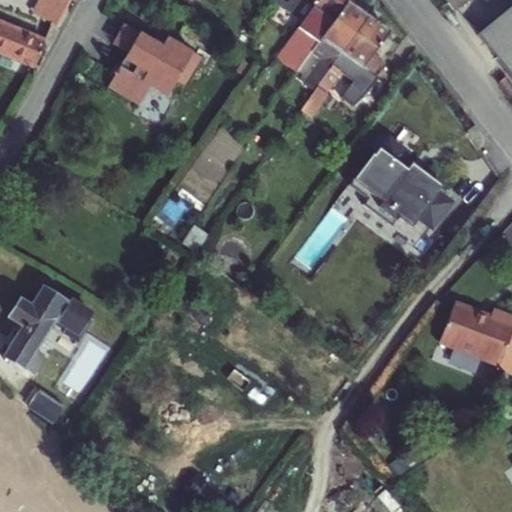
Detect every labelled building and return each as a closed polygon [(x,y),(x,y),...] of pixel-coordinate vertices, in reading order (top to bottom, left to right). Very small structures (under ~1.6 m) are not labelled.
[(70,2),(65,0),(39,0),(32,17),(58,28),(70,2)] [(284,61),(304,75),(307,71),(318,55),(325,46),(327,42),(352,6),(355,0),(298,0),(296,5),(288,0),(285,0),(283,4),(310,22),(284,61)] [(453,0),(461,11),(476,0),(453,0)] [(185,8),(180,5),(177,10),(182,13),(185,8)] [(373,21),(352,6),(327,42),(325,46),(318,55),(330,63),(313,87),(323,95),(327,90),(329,87),(336,75),(340,71),(348,58),(373,21)] [(511,12),(483,37),(511,74),(511,12)] [(167,40),(146,27),(131,18),(119,37),(134,46),(114,79),(143,98),(155,79),(173,90),(182,76),(189,79),(205,51),(199,48),(172,31),(167,40)] [(327,90),(323,95),(313,108),(327,118),(337,104),(331,100),(344,82),(345,83),(349,77),(359,84),(348,101),(358,110),(363,106),(367,101),(371,96),(375,91),(379,85),(381,82),(384,78),(380,75),(389,63),(380,56),(394,35),(373,21),(348,58),(340,71),(336,75),(329,87),(327,90)] [(0,52),(36,69),(46,46),(18,34),(0,25),(0,52)] [(382,157),(359,189),(378,202),(373,208),(402,229),(408,220),(418,227),(426,217),(442,229),(459,206),(447,197),(452,190),(431,174),(425,182),(415,176),(417,173),(409,168),(417,157),(398,141),(389,153),(388,152),(383,158),(382,157)] [(431,174),(421,167),(417,173),(415,176),(425,182),(431,174)] [(39,303),(29,295),(16,315),(30,325),(12,352),(42,371),(52,355),(41,348),(63,317),(75,325),(73,329),(86,338),(101,316),(97,314),(99,311),(79,296),(76,300),(52,284),(39,303)] [(511,327),(511,314),(494,309),(493,312),(456,299),(442,338),(501,359),(500,363),(511,367),(511,328),(511,327)] [(69,408),(46,392),(35,407),(59,423),(69,408)] [(234,461),(255,481),(279,456),(258,436),(234,461)]
